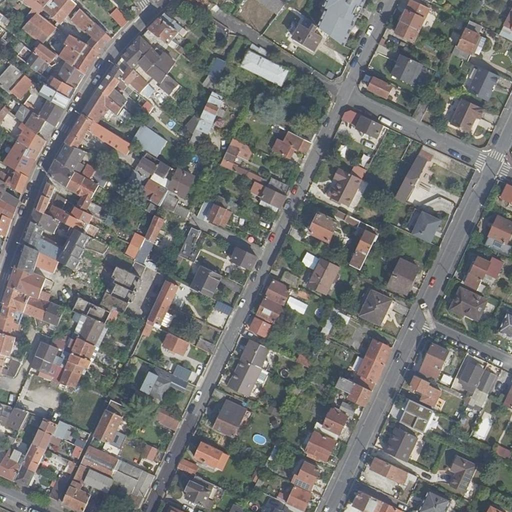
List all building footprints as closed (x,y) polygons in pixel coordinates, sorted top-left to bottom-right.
[(24,3),(20,0),(5,0),(6,0),(18,10),(24,3)] [(71,0),(20,0),(24,3),(33,10),(39,15),(40,14),(45,9),(61,25),(77,5),(71,0)] [(257,0),(278,15),(286,3),(282,0),(257,0)] [(344,47),(366,0),(329,0),(325,10),(328,12),(320,29),(327,34),(337,42),(344,47)] [(478,0),(472,12),(478,15),(484,3),(478,0)] [(412,1),(402,22),(420,30),(429,9),(412,1)] [(117,9),(111,15),(123,29),(129,22),(117,9)] [(511,9),(499,35),(511,40),(511,9)] [(57,28),(40,14),(39,15),(33,10),(28,16),(33,21),(23,31),(43,45),(57,28)] [(113,39),(81,10),(72,21),(93,38),(105,48),(108,44),(113,39)] [(10,21),(0,13),(0,21),(7,26),(10,21)] [(183,29),(164,14),(160,18),(180,33),(183,29)] [(183,55),(185,52),(173,42),(180,33),(160,18),(156,22),(148,30),(183,55)] [(297,43),(275,21),(265,31),(288,52),(297,43)] [(470,21),(467,28),(479,34),(483,27),(470,21)] [(420,30),(402,22),(397,32),(415,41),(420,30)] [(319,28),(314,24),(310,30),(302,25),(294,38),(315,51),(320,42),(323,37),(316,33),(319,28)] [(467,28),(454,56),(467,62),(471,54),(475,45),(479,36),(480,34),(479,34),(467,28)] [(332,50),(337,42),(327,34),(325,38),(323,37),(320,42),(332,50)] [(482,48),(486,39),(479,36),(475,45),(478,46),(482,48)] [(100,53),(87,46),(71,37),(66,44),(68,46),(61,58),(62,59),(67,62),(85,75),(89,70),(93,63),(100,53)] [(145,39),(142,37),(135,43),(151,60),(168,74),(177,62),(157,46),(155,49),(145,39)] [(105,48),(93,38),(87,46),(100,53),(105,48)] [(151,60),(135,43),(129,49),(130,50),(123,58),(134,69),(139,64),(147,72),(155,79),(166,86),(164,89),(174,97),(183,87),(168,74),(151,60)] [(283,67),(285,64),(262,48),(260,49),(252,44),(241,67),(282,87),(290,71),(283,67)] [(57,55),(43,45),(35,54),(49,65),(57,55)] [(32,67),(37,71),(40,67),(43,70),(45,71),(49,65),(35,54),(25,47),(18,56),(27,64),(32,67)] [(423,65),(402,55),(392,76),(413,86),(423,65)] [(134,69),(123,58),(120,61),(118,64),(131,79),(127,84),(129,87),(131,85),(141,93),(149,84),(134,69)] [(219,60),(211,76),(219,83),(221,79),(228,64),(219,60)] [(80,83),(85,75),(67,62),(60,73),(56,71),(52,76),(76,90),(80,83)] [(21,98),(34,83),(12,64),(0,77),(0,85),(10,94),(13,91),(21,98)] [(131,79),(118,64),(113,70),(111,74),(121,82),(118,85),(129,96),(133,90),(129,87),(127,84),(131,79)] [(139,64),(134,69),(149,84),(150,84),(155,79),(147,72),(139,64)] [(37,71),(32,67),(28,72),(46,87),(46,86),(49,81),(40,74),(37,71)] [(495,87),(500,78),(481,69),(468,94),(487,103),(492,93),(491,92),(493,86),(495,87)] [(432,83),(438,86),(443,74),(437,71),(432,83)] [(121,82),(111,74),(104,84),(99,90),(123,108),(129,101),(115,90),(118,85),(121,82)] [(76,90),(52,76),(49,81),(46,86),(71,100),(74,95),(76,90)] [(204,84),(215,93),(219,83),(211,76),(204,84)] [(394,87),(375,78),(370,90),(388,98),(394,87)] [(229,83),(221,79),(219,83),(215,93),(223,96),(229,83)] [(46,86),(46,87),(44,90),(41,95),(49,100),(66,109),(68,106),(71,100),(46,86)] [(123,108),(99,90),(90,104),(84,115),(99,123),(103,116),(104,117),(110,109),(119,115),(123,108)] [(197,130),(208,135),(223,103),(221,101),(223,96),(215,93),(208,108),(197,130)] [(13,97),(5,108),(8,110),(11,113),(20,102),(13,97)] [(66,109),(49,100),(40,116),(46,121),(55,128),(61,118),(66,109)] [(159,110),(148,101),(143,109),(149,115),(153,119),(159,110)] [(480,119),(484,111),(463,101),(451,125),(469,134),(477,118),(480,119)] [(414,118),(421,121),(427,109),(419,105),(414,118)] [(345,113),(343,119),(358,126),(357,129),(377,138),(383,126),(352,111),(345,113)] [(46,121),(40,116),(34,113),(26,126),(42,138),(43,135),(40,133),(46,121)] [(99,123),(84,115),(74,131),(66,143),(68,144),(79,149),(85,139),(90,142),(92,137),(90,136),(92,133),(127,155),(134,144),(131,143),(99,123)] [(148,127),(153,119),(149,115),(143,124),(148,127)] [(43,135),(42,138),(47,142),(51,136),(55,128),(46,121),(40,133),(43,135)] [(26,126),(23,123),(19,128),(24,130),(18,141),(32,151),(28,157),(36,163),(41,154),(47,142),(42,138),(26,126)] [(150,154),(159,160),(170,142),(148,127),(143,124),(131,143),(134,144),(150,154)] [(296,135),(312,143),(316,134),(301,126),(296,135)] [(195,134),(192,142),(202,147),(208,135),(197,130),(195,134)] [(297,149),(307,154),(312,143),(296,135),(290,132),(284,142),(279,139),(273,150),(289,159),(294,150),(295,148),(297,149)] [(242,143),(245,137),(238,134),(235,139),(242,143)] [(221,165),(257,182),(264,186),(266,180),(238,167),(248,146),(242,143),(235,139),(231,150),(228,150),(221,165)] [(32,151),(18,141),(3,164),(17,171),(29,178),(33,169),(36,163),(28,157),(32,151)] [(79,149),(68,144),(62,155),(58,161),(76,171),(81,174),(86,166),(80,163),(86,152),(79,149)] [(445,167),(450,157),(424,145),(419,154),(428,158),(445,167)] [(138,172),(154,181),(159,174),(173,182),(178,171),(159,160),(150,154),(138,172)] [(418,157),(407,177),(396,197),(405,202),(427,161),(418,157)] [(76,171),(58,161),(57,160),(52,168),(48,175),(68,188),(76,171)] [(90,165),(85,176),(91,180),(97,169),(90,165)] [(91,180),(97,184),(98,183),(104,186),(110,177),(97,169),(91,180)] [(173,182),(169,189),(186,197),(194,178),(178,170),(178,171),(173,182)] [(368,183),(362,180),(342,170),(336,181),(339,182),(336,188),(334,187),(329,196),(331,198),(341,203),(355,210),(368,183)] [(27,185),(29,178),(17,171),(13,179),(1,171),(0,172),(0,179),(7,184),(23,194),(27,185)] [(81,174),(76,171),(68,188),(72,190),(76,192),(85,176),(81,174)] [(126,186),(161,207),(166,195),(169,190),(154,181),(138,172),(135,171),(126,186)] [(94,197),(100,185),(97,184),(91,180),(85,176),(76,192),(80,194),(83,196),(80,202),(77,207),(87,212),(89,209),(92,203),(94,200),(92,199),(94,197)] [(268,188),(287,197),(291,188),(272,180),(271,182),(268,188)] [(279,207),(281,208),(287,197),(268,188),(264,186),(257,182),(252,192),(263,198),(263,200),(279,207)] [(56,188),(49,183),(46,191),(44,195),(51,200),(56,188)] [(511,201),(511,186),(509,185),(502,198),(511,201)] [(19,204),(19,201),(3,191),(0,196),(0,197),(17,209),(19,204)] [(51,200),(44,195),(41,203),(38,210),(45,214),(51,200)] [(58,195),(54,205),(62,209),(66,200),(58,195)] [(161,207),(173,213),(177,204),(179,201),(166,195),(161,207)] [(17,209),(0,197),(0,213),(4,216),(13,221),(17,209)] [(206,200),(198,217),(208,222),(210,220),(225,227),(232,212),(206,200)] [(263,200),(261,204),(277,212),(279,207),(263,200)] [(92,203),(89,209),(96,212),(99,214),(103,207),(92,203)] [(173,213),(187,219),(190,213),(191,211),(177,204),(173,213)] [(236,204),(232,212),(258,225),(262,216),(236,204)] [(52,209),(49,215),(57,220),(65,223),(71,226),(78,230),(82,220),(72,215),(67,213),(67,211),(62,209),(54,205),(52,209)] [(72,215),(82,220),(89,224),(90,223),(94,216),(96,212),(89,209),(87,212),(77,207),(72,215)] [(406,229),(415,233),(425,212),(417,208),(406,229)] [(45,214),(38,210),(36,209),(33,215),(31,221),(45,229),(54,233),(56,229),(53,228),(57,220),(49,215),(45,214)] [(381,231),(337,210),(335,216),(356,226),(358,227),(357,230),(356,233),(364,237),(351,265),(361,269),(375,241),(376,241),(381,231)] [(103,220),(104,217),(99,214),(96,212),(94,216),(103,220)] [(330,243),(339,222),(320,213),(310,233),(330,243)] [(444,223),(424,214),(415,237),(434,245),(444,223)] [(1,222),(11,227),(12,224),(13,221),(4,216),(1,222)] [(135,261),(143,265),(154,241),(155,242),(165,221),(156,216),(156,217),(151,227),(146,238),(141,248),(140,250),(136,260),(135,261)] [(511,222),(499,217),(485,246),(509,257),(511,249),(511,246),(507,244),(511,234),(511,222)] [(0,233),(7,237),(8,233),(11,227),(1,222),(0,221),(0,233)] [(45,229),(31,221),(27,232),(23,244),(26,245),(60,262),(64,264),(71,268),(77,270),(82,260),(80,259),(86,248),(83,247),(89,236),(78,230),(71,226),(65,236),(64,238),(68,240),(70,241),(65,252),(41,239),(42,235),(45,229)] [(71,226),(65,223),(60,234),(65,236),(71,226)] [(187,258),(200,231),(193,227),(180,255),(187,258)] [(291,228),(288,235),(300,241),(304,234),(291,228)] [(141,248),(146,238),(137,233),(132,244),(141,248)] [(65,247),(42,235),(41,239),(65,252),(70,241),(68,240),(65,247)] [(319,250),(325,253),(328,246),(322,243),(319,250)] [(60,262),(26,245),(22,255),(18,267),(34,274),(37,266),(54,274),(56,269),(60,262)] [(132,246),(128,256),(136,260),(140,250),(132,246)] [(232,261),(252,271),(258,258),(238,248),(237,250),(236,253),(232,261)] [(326,295),(340,267),(320,257),(306,285),(326,295)] [(474,262),(464,284),(478,291),(486,274),(496,278),(503,262),(493,257),(490,262),(481,258),(476,261),(474,262)] [(466,275),(465,274),(461,283),(464,284),(474,262),(476,261),(476,260),(472,261),(472,263),(466,275)] [(407,294),(419,269),(402,261),(390,286),(407,294)] [(121,281),(115,294),(137,304),(149,277),(121,265),(115,279),(121,281)] [(34,274),(18,267),(15,266),(12,275),(9,285),(31,294),(40,298),(45,283),(46,280),(34,274)] [(192,288),(212,298),(222,276),(202,266),(192,288)] [(286,273),(282,281),(297,288),(300,279),(286,273)] [(158,300),(171,306),(182,283),(169,278),(158,300)] [(274,281),(266,298),(284,306),(292,289),(274,281)] [(31,294),(9,285),(2,304),(4,304),(2,316),(15,322),(14,323),(20,325),(22,321),(25,313),(31,294)] [(298,289),(296,294),(308,300),(311,295),(298,289)] [(453,309),(463,314),(464,312),(478,318),(486,301),(462,290),(453,309)] [(361,315),(380,324),(391,302),(391,301),(372,292),(361,315)] [(40,298),(31,294),(25,313),(29,315),(54,325),(52,330),(55,330),(65,308),(40,298)] [(78,313),(82,315),(106,324),(113,310),(82,296),(80,300),(75,312),(78,313)] [(284,306),(266,298),(258,315),(275,324),(284,306)] [(168,313),(171,306),(158,300),(148,323),(160,329),(163,324),(168,313)] [(215,309),(231,316),(234,308),(218,301),(215,309)] [(391,302),(380,324),(386,326),(396,304),(391,302)] [(96,346),(100,348),(110,327),(111,324),(113,324),(120,310),(114,307),(113,310),(106,324),(106,325),(96,346)] [(464,312),(463,314),(477,321),(478,318),(464,312)] [(511,337),(511,314),(508,312),(499,331),(511,337)] [(169,327),(174,315),(168,313),(163,324),(169,327)] [(347,325),(350,318),(339,313),(336,320),(347,325)] [(78,337),(96,346),(106,325),(106,324),(82,315),(79,321),(85,323),(79,335),(78,337)] [(258,315),(257,317),(274,326),(275,324),(258,315)] [(15,322),(2,316),(0,316),(0,334),(11,336),(13,329),(18,331),(20,325),(14,323),(15,322)] [(274,326),(257,317),(250,330),(272,341),(279,328),(274,326)] [(323,332),(329,335),(335,321),(329,319),(323,332)] [(85,323),(79,321),(74,333),(79,335),(85,323)] [(160,329),(148,323),(143,333),(146,335),(148,331),(150,332),(152,330),(159,333),(162,329),(160,329)] [(43,335),(52,338),(54,332),(42,328),(43,335)] [(75,347),(72,354),(89,361),(96,346),(78,337),(79,335),(74,333),(72,338),(70,337),(68,336),(57,338),(55,339),(75,347)] [(157,337),(149,333),(143,347),(152,350),(157,337)] [(184,356),(190,343),(170,333),(164,346),(176,352),(180,353),(184,356)] [(11,336),(0,334),(0,353),(6,356),(23,362),(25,358),(12,353),(16,338),(11,336)] [(196,346),(213,354),(217,346),(200,338),(196,346)] [(59,349),(64,351),(72,354),(75,347),(55,339),(54,339),(51,346),(59,349)] [(246,350),(241,359),(242,359),(262,369),(266,371),(269,364),(255,357),(261,345),(251,340),(247,348),(246,350)] [(385,366),(393,348),(374,340),(366,357),(385,366)] [(60,366),(61,366),(64,358),(62,357),(56,356),(59,349),(51,346),(43,342),(37,356),(60,366)] [(433,344),(419,374),(436,382),(449,351),(433,344)] [(92,362),(93,363),(100,348),(96,346),(89,361),(92,362)] [(64,358),(69,361),(72,354),(64,351),(62,357),(64,358)] [(85,368),(89,370),(92,362),(89,361),(72,354),(69,361),(85,368)] [(55,377),(60,366),(37,356),(32,368),(41,371),(55,377)] [(373,391),(385,366),(366,357),(363,356),(355,373),(360,376),(356,384),(373,391)] [(299,363),(312,369),(314,364),(315,363),(302,357),(299,363)] [(61,366),(66,368),(69,361),(64,358),(61,366)] [(258,378),(262,369),(242,359),(237,370),(236,373),(233,379),(232,379),(228,387),(249,397),(258,378)] [(66,368),(82,375),(85,368),(69,361),(66,368)] [(475,389),(484,370),(469,363),(461,380),(468,383),(467,385),(475,389)] [(55,377),(54,380),(60,382),(66,368),(61,366),(60,366),(55,377)] [(184,392),(189,382),(156,366),(153,373),(150,371),(141,391),(155,397),(160,400),(163,401),(170,385),(184,392)] [(76,387),(82,375),(66,368),(60,382),(75,387),(76,387)] [(266,371),(262,369),(258,378),(265,381),(269,372),(266,371)] [(41,371),(39,375),(54,380),(55,377),(41,371)] [(493,389),(495,384),(492,383),(496,376),(487,371),(478,389),(481,391),(487,394),(490,388),(493,389)] [(303,385),(306,379),(300,376),(297,382),(303,385)] [(434,407),(441,391),(429,385),(430,383),(415,376),(410,387),(424,394),(421,401),(434,407)] [(366,406),(373,391),(356,384),(343,378),(339,387),(353,394),(350,398),(366,406)] [(130,391),(133,385),(121,379),(118,385),(130,391)] [(298,395),(301,390),(295,387),(292,392),(298,395)] [(121,397),(124,391),(117,388),(115,394),(121,397)] [(478,389),(477,388),(472,398),(471,399),(469,404),(468,407),(472,409),(473,408),(481,391),(478,389)] [(216,389),(212,396),(224,401),(227,394),(216,389)] [(332,399),(329,405),(338,409),(345,412),(353,416),(356,410),(332,399)] [(128,408),(112,400),(101,423),(118,431),(128,408)] [(435,411),(411,400),(401,422),(425,433),(435,411)] [(246,429),(253,413),(227,401),(215,428),(235,437),(240,426),(246,429)] [(156,406),(151,415),(162,420),(167,411),(156,406)] [(0,407),(0,422),(20,430),(30,413),(20,410),(18,412),(11,408),(6,418),(2,416),(4,409),(0,407)] [(344,414),(345,412),(338,409),(336,411),(332,409),(324,426),(318,423),(315,430),(338,440),(349,416),(344,414)] [(162,421),(178,428),(182,419),(167,411),(162,420),(162,421)] [(63,440),(70,425),(60,420),(58,422),(45,418),(39,429),(54,436),(63,440)] [(118,431),(101,423),(95,437),(111,444),(118,431)] [(394,441),(400,429),(397,428),(391,440),(394,441)] [(33,444),(47,451),(54,436),(39,429),(33,444)] [(391,440),(385,452),(406,462),(418,438),(400,429),(394,441),(391,440)] [(327,462),(336,442),(316,432),(306,452),(327,462)] [(6,444),(4,443),(3,445),(10,449),(16,438),(9,436),(6,444)] [(77,446),(83,449),(85,445),(76,440),(74,445),(77,446)] [(27,456),(23,465),(37,471),(47,451),(33,444),(27,456)] [(223,471),(230,456),(203,444),(196,458),(223,471)] [(151,460),(157,449),(148,445),(143,457),(151,460)] [(63,504),(81,511),(83,511),(91,496),(94,496),(99,494),(103,490),(109,493),(114,482),(119,484),(135,491),(134,493),(145,499),(155,476),(90,446),(63,504)] [(73,456),(79,458),(83,449),(77,446),(73,456)] [(511,455),(497,448),(495,453),(510,460),(511,455)] [(10,449),(0,469),(0,475),(15,482),(23,465),(27,456),(15,450),(15,451),(10,449)] [(65,471),(72,474),(77,464),(53,453),(51,458),(67,466),(65,471)] [(465,492),(477,466),(458,457),(452,471),(457,473),(451,486),(465,492)] [(183,458),(179,468),(197,477),(200,478),(204,470),(198,467),(198,465),(183,458)] [(418,477),(377,458),(372,468),(403,484),(406,478),(416,482),(418,477)] [(304,462),(297,476),(300,477),(307,463),(304,462)] [(294,484),(311,492),(322,471),(307,463),(300,477),(297,476),(294,484)] [(265,467),(258,464),(251,479),(257,482),(259,479),(263,469),(265,467)] [(23,465),(15,482),(29,488),(37,471),(23,465)] [(200,478),(197,477),(194,483),(191,482),(187,490),(187,491),(190,492),(187,498),(210,509),(213,502),(212,501),(219,487),(200,478)] [(259,491),(264,481),(259,479),(257,482),(254,489),(259,491)] [(59,502),(67,485),(58,481),(51,498),(59,502)] [(114,495),(119,484),(114,482),(109,493),(114,495)] [(302,511),(304,511),(312,495),(295,487),(287,504),(288,504),(302,511)] [(420,511),(445,511),(452,499),(431,489),(420,511)] [(403,511),(360,491),(354,506),(367,511),(403,511)] [(126,509),(131,511),(138,511),(145,499),(134,493),(126,509)]
